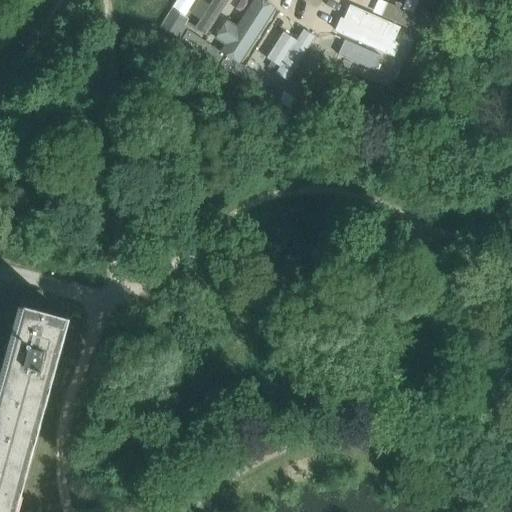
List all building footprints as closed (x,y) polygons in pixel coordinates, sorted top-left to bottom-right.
[(194,33),(206,40),(231,0),(214,0),(210,8),(200,2),(190,19),(199,25),(194,33)] [(215,43),(224,49),(222,51),(246,67),(279,16),(255,0),(237,29),(228,23),(215,43)] [(419,0),(413,15),(424,20),(432,0),(419,0)] [(395,47),(402,32),(349,8),(342,23),(395,47)] [(415,39),(424,20),(413,15),(404,34),(415,39)] [(171,35),(181,41),(186,32),(177,26),(171,35)] [(181,41),(199,52),(205,42),(187,31),(186,32),(181,41)] [(264,63),(281,74),(298,46),(281,35),(264,63)] [(381,56),(344,40),(338,55),(374,71),(381,56)] [(220,65),(238,77),(244,67),(226,55),(220,65)] [(238,77),(259,90),(265,80),(244,67),(238,77)] [(259,90),(277,101),(283,91),(265,80),(259,90)] [(0,511),(14,511),(68,319),(37,311),(42,292),(23,287),(16,312),(17,312),(9,341),(7,341),(5,341),(3,342),(1,343),(0,344),(0,349),(7,351),(0,375),(0,511)]
